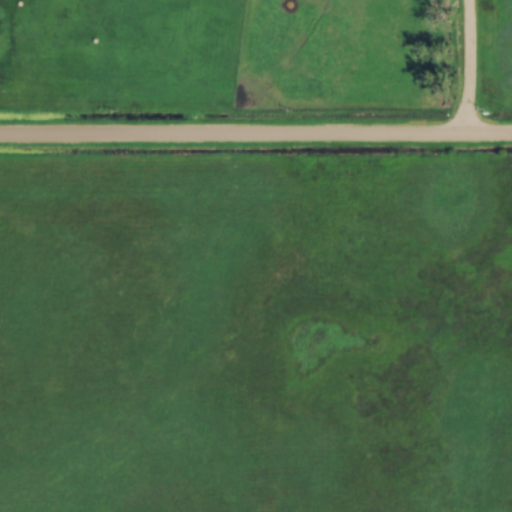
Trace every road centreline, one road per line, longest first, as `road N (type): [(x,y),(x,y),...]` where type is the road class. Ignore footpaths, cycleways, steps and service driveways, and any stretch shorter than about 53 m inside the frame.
road 1 (residential): [(0,137),(511,138)]
road 2 (residential): [(471,139),(467,0)]
